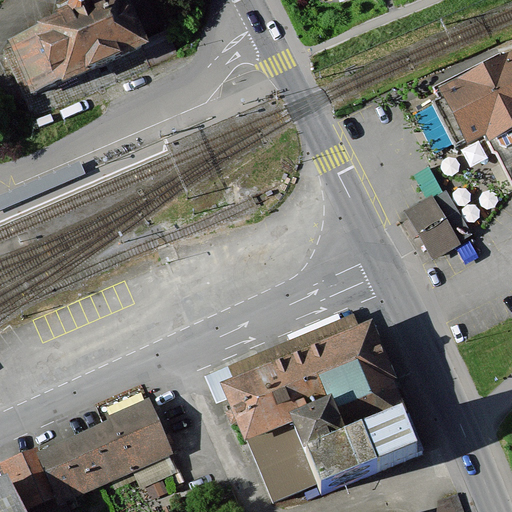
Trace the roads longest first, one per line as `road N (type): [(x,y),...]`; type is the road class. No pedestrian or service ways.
road 1 (residential): [(385,269),(0,434)]
road 2 (tertiary): [(385,269),(251,0)]
road 3 (tertiary): [(497,511),(385,269)]
